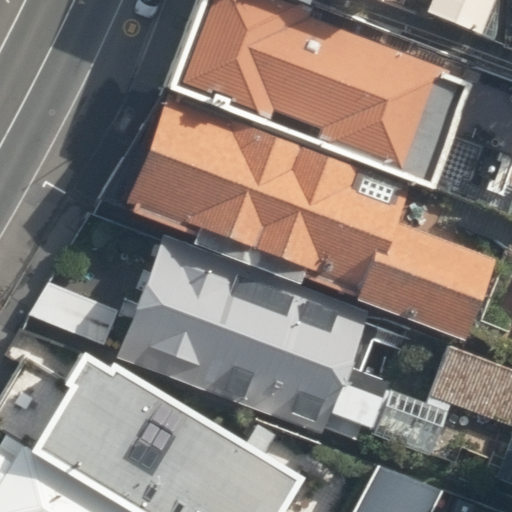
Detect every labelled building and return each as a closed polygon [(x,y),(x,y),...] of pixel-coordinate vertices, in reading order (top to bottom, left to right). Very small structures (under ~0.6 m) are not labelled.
[(503,79),(310,0),(210,0),(179,82),(460,192),(503,79)] [(426,0),(422,10),(479,33),(492,0),(426,0)] [(511,211),(460,192),(179,82),(134,205),(511,351),(511,211)] [(365,313),(157,235),(111,355),(318,432),(327,412),(367,427),(385,381),(344,365),(365,313)] [(47,281),(27,314),(103,345),(119,310),(47,281)] [(511,374),(444,348),(426,397),(511,430),(511,374)] [(60,385),(23,445),(137,511),(278,511),(275,510),(297,475),(104,359),(100,364),(74,349),(54,381),(60,385)] [(137,511),(23,445),(3,433),(0,438),(0,511),(137,511)] [(511,438),(496,482),(511,487),(511,438)] [(438,511),(453,482),(390,452),(361,511),(438,511)]
